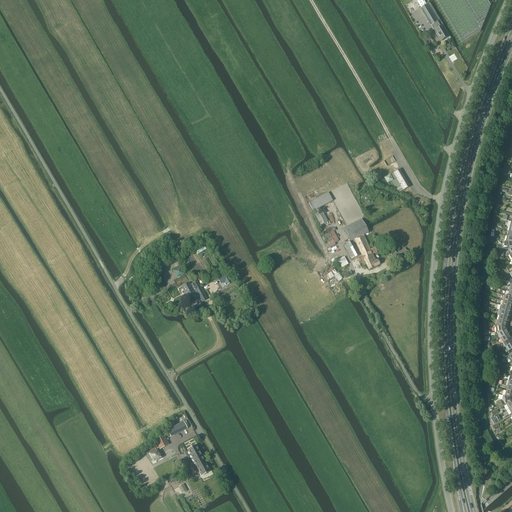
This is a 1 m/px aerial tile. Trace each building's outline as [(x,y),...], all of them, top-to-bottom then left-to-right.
[(438,22),(427,4),(424,0),(416,0),(421,8),(440,41),(447,37),(440,26),(437,22),(438,22)] [(399,170),(389,175),(393,181),(392,181),(391,182),(396,191),(397,192),(398,194),(399,193),(409,187),(399,170)] [(389,176),(383,179),(386,185),(390,183),(391,182),(392,181),(389,176)] [(320,226),(327,222),(320,208),(332,202),(328,194),(328,193),(308,204),(312,211),(320,226)] [(362,219),(344,228),(350,242),(344,245),(351,260),(359,255),(353,242),(355,242),(362,256),(357,258),(359,262),(364,260),(369,270),(379,265),(377,260),(375,261),(372,254),(377,252),(375,247),(370,250),(362,235),(368,232),(365,226),(362,219)] [(333,230),(324,235),(330,248),(335,245),(334,243),(339,241),(333,230)] [(405,248),(389,258),(392,263),(408,253),(405,248)] [(341,267),(348,264),(344,257),(337,260),(341,267)] [(162,258),(148,264),(152,272),(161,267),(158,261),(161,260),(164,266),(166,265),(162,258)] [(337,273),(332,267),(327,271),(320,275),(325,282),(334,276),(338,281),(339,280),(342,278),(337,273)] [(189,283),(181,287),(187,298),(201,291),(196,281),(192,283),(193,284),(190,286),(189,283)] [(201,291),(187,298),(191,304),(189,305),(191,309),(193,308),(193,309),(201,305),(200,303),(202,302),(206,300),(201,291)] [(501,306),(499,311),(501,311),(511,314),(511,311),(511,309),(502,306),(501,306)] [(499,316),(498,321),(511,324),(511,322),(508,321),(509,318),(499,316)] [(495,328),(494,329),(494,330),(495,331),(495,332),(495,333),(497,333),(498,333),(498,334),(507,329),(506,328),(497,325),(497,327),(496,327),(495,328)] [(507,329),(498,334),(500,339),(510,333),(509,331),(508,332),(507,329)] [(510,333),(500,339),(503,343),(511,338),(510,336),(511,335),(510,333)] [(511,338),(503,343),(506,348),(511,344),(511,338)] [(503,396),(502,401),(506,402),(506,404),(507,406),(511,404),(511,403),(511,398),(511,399),(505,396),(503,396)] [(183,421),(179,423),(183,430),(187,428),(183,421)] [(163,434),(152,440),(158,451),(169,445),(163,434)] [(188,452),(185,453),(191,464),(188,466),(193,475),(198,472),(196,469),(197,468),(201,476),(210,472),(196,446),(187,450),(188,452)] [(154,447),(146,452),(151,462),(152,462),(153,463),(161,458),(157,450),(155,450),(154,447)] [(183,484),(179,487),(182,494),(187,492),(183,484)]
